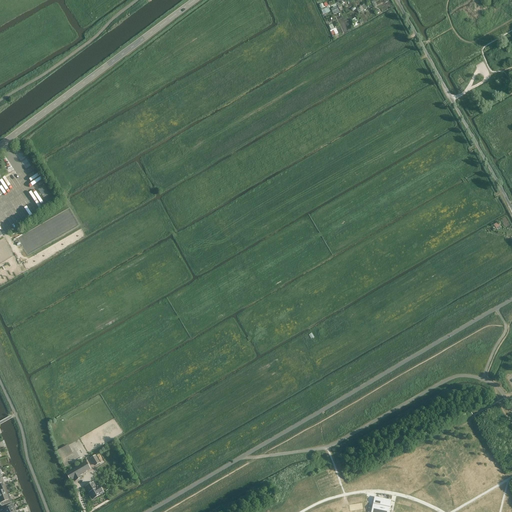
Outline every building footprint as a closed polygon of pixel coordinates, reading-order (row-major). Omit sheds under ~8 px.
[(47,184),(38,190),(47,203),(55,197),(47,184)] [(69,445),(59,449),(67,466),(69,465),(65,456),(72,453),(69,445)] [(96,455),(91,458),(95,466),(101,462),(96,455)] [(86,461),(65,473),(70,481),(74,479),(75,482),(82,478),(80,475),(87,471),(87,472),(91,470),(86,461)] [(93,483),(86,488),(89,494),(90,494),(93,499),(100,496),(100,495),(104,493),(100,487),(97,489),(93,483)] [(5,490),(4,487),(0,488),(0,491),(0,492),(0,491),(0,497),(9,494),(7,489),(5,490)] [(9,494),(0,497),(0,503),(0,504),(1,507),(12,503),(9,494)] [(376,495),(371,511),(388,511),(392,499),(376,495)] [(14,511),(16,511),(12,503),(6,507),(7,509),(2,511),(14,511)]
